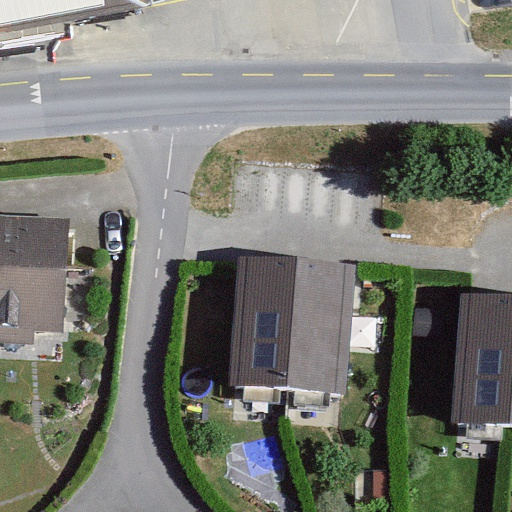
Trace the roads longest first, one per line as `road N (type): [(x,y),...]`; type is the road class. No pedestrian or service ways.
road 1 (residential): [(166,108),(138,432),(148,487),(170,511)]
road 2 (tertiary): [(166,108),(431,100)]
road 3 (tertiary): [(0,119),(166,108)]
